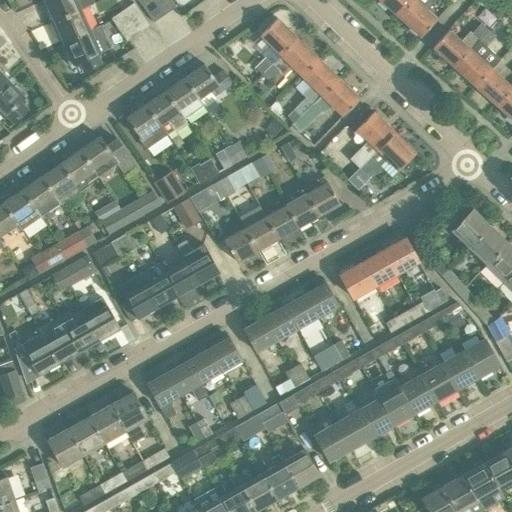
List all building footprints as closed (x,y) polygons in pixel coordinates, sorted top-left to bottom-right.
[(91,0),(43,0),(47,8),(44,9),(50,23),(80,10),(93,4),(91,0)] [(136,0),(137,1),(153,23),(164,16),(152,0),(136,0)] [(169,0),(152,0),(164,16),(174,9),(175,8),(169,0)] [(378,0),(398,18),(414,0),(378,0)] [(435,1),(434,0),(414,0),(398,18),(420,37),(436,19),(426,11),(435,1)] [(122,12),(137,34),(148,26),(133,4),(122,12)] [(63,43),(90,31),(80,10),(50,23),(56,37),(59,36),(63,43)] [(137,34),(122,12),(111,19),(126,42),(137,34)] [(268,44),(259,54),(270,64),(271,63),(271,64),(282,53),(296,38),(276,19),(259,36),(268,44)] [(471,34),(478,40),(488,30),(481,23),(471,34)] [(101,64),(97,54),(109,48),(100,26),(90,31),(63,43),(66,50),(63,52),(69,66),(78,62),(83,72),(101,64)] [(453,68),(470,50),(478,40),(471,34),(469,32),(460,41),(448,30),(432,48),(453,68)] [(488,30),(478,40),(486,47),(495,36),(488,30)] [(271,63),(270,64),(280,74),(289,65),(300,76),(317,59),(296,38),(282,53),(271,64),(271,63)] [(478,40),(470,50),(453,68),(475,87),(491,69),(480,59),(489,50),(486,47),(478,40)] [(317,59),(300,76),(310,85),(302,94),(305,97),(311,104),(312,104),(313,104),(321,96),(338,79),(317,59)] [(204,64),(184,78),(198,99),(210,91),(214,96),(232,84),(222,70),(213,77),(204,64)] [(511,70),(503,80),(491,69),(475,87),(496,106),(511,88),(511,70)] [(184,78),(164,92),(179,113),(184,119),(203,106),(198,99),(184,78)] [(302,115),(293,125),(300,132),(318,113),(320,114),(330,104),(342,117),(359,99),(338,79),(321,96),(313,104),(313,105),(308,109),(307,109),(301,114),(302,115)] [(8,81),(0,88),(0,115),(3,119),(6,116),(14,124),(28,111),(20,102),(27,96),(16,84),(13,87),(8,81)] [(511,88),(496,106),(511,120),(511,88)] [(164,92),(146,105),(166,134),(173,129),(174,130),(185,122),(184,119),(179,113),(164,92)] [(305,97),(292,110),(299,117),(311,104),(305,97)] [(146,105),(126,119),(140,139),(139,140),(146,150),(167,135),(166,134),(146,105)] [(368,141),(350,160),(357,167),(359,168),(393,132),(373,112),(356,130),(368,141)] [(275,137),(283,127),(273,119),(265,129),(275,137)] [(359,168),(347,180),(355,188),(357,190),(370,177),(369,177),(386,159),(397,170),(414,152),(393,132),(359,168)] [(94,171),(93,172),(98,177),(117,164),(122,173),(134,165),(116,139),(106,147),(99,137),(79,150),(94,171)] [(238,140),(230,144),(239,160),(247,155),(238,140)] [(287,141),(279,146),(287,162),(296,157),(287,141)] [(223,169),(239,160),(230,144),(214,153),(223,169)] [(60,164),(80,193),(89,187),(83,179),(93,172),(94,171),(79,150),(60,164)] [(258,157),(267,173),(275,168),(267,153),(258,157)] [(267,173),(258,157),(251,162),(260,177),(267,173)] [(188,166),(198,183),(207,178),(197,161),(188,166)] [(80,193),(60,164),(41,177),(55,198),(61,206),(80,193)] [(172,171),(154,181),(167,203),(185,192),(172,171)] [(36,212),(36,211),(55,198),(41,177),(21,191),(36,212)] [(225,177),(217,181),(226,196),(234,192),(225,177)] [(219,200),(226,196),(217,181),(210,185),(219,200)] [(306,194),(318,216),(339,205),(327,182),(306,194)] [(201,211),(217,202),(210,188),(193,197),(201,211)] [(134,200),(119,209),(128,223),(143,215),(160,205),(152,190),(134,200)] [(2,204),(16,225),(17,225),(21,231),(40,217),(36,211),(36,212),(21,191),(2,204)] [(318,216),(306,194),(285,206),(298,228),(318,216)] [(174,207),(186,228),(199,221),(188,200),(174,207)] [(0,236),(16,225),(2,204),(0,205),(0,247),(3,246),(0,241),(0,236)] [(265,217),(277,239),(298,228),(285,206),(265,217)] [(119,209),(100,220),(109,234),(128,223),(119,209)] [(468,248),(490,226),(473,209),(451,231),(468,248)] [(167,230),(158,214),(150,218),(159,234),(167,230)] [(277,239),(265,217),(244,229),(257,251),(277,239)] [(486,266),(507,244),(490,226),(468,248),(486,266)] [(79,232),(87,247),(95,242),(87,227),(79,232)] [(257,251),(244,229),(223,240),(236,263),(257,251)] [(58,244),(68,258),(76,253),(87,247),(79,232),(58,244)] [(125,233),(117,237),(126,252),(134,248),(125,233)] [(117,257),(126,252),(117,237),(109,242),(117,257)] [(405,238),(388,248),(383,251),(396,274),(418,262),(405,238)] [(185,241),(176,246),(185,262),(197,284),(219,272),(203,245),(193,250),(190,249),(185,241)] [(68,258),(58,244),(49,249),(38,255),(46,270),(68,258)] [(504,283),(511,274),(511,247),(507,244),(486,266),(504,283)] [(104,255),(99,247),(91,251),(96,259),(104,255)] [(434,250),(426,258),(442,276),(451,269),(434,250)] [(375,286),(385,280),(396,274),(383,251),(361,263),(375,286)] [(51,274),(61,291),(96,271),(86,254),(51,274)] [(46,270),(38,255),(30,259),(39,274),(46,270)] [(165,273),(164,274),(177,296),(197,284),(185,262),(165,273)] [(159,263),(138,275),(140,277),(144,285),(156,307),(177,296),(164,274),(165,273),(159,263)] [(353,299),(369,290),(375,286),(361,263),(340,275),(353,299)] [(466,287),(451,269),(442,276),(459,295),(462,291),(460,288),(464,285),(466,287)] [(138,275),(118,286),(123,296),(136,319),(156,307),(144,285),(140,277),(138,275)] [(305,295),(317,317),(338,305),(325,283),(305,295)] [(474,311),(481,304),(466,287),(464,285),(460,288),(462,291),(459,295),(474,311)] [(19,294),(30,314),(38,309),(27,289),(19,294)] [(284,307),(297,329),(317,317),(305,295),(284,307)] [(422,300),(414,305),(420,316),(428,311),(422,300)] [(440,311),(444,319),(461,310),(456,302),(440,311)] [(481,304),(474,311),(483,322),(487,328),(491,324),(490,321),(493,318),(495,319),(481,304)] [(414,305),(392,317),(399,328),(420,316),(414,305)] [(85,318),(98,340),(119,328),(107,306),(85,318)] [(264,318),(277,341),(297,329),(284,307),(264,318)] [(419,323),(423,331),(444,319),(440,311),(419,323)] [(76,323),(69,312),(59,317),(61,321),(60,321),(78,352),(98,340),(85,318),(76,323)] [(38,329),(41,334),(57,363),(78,352),(60,321),(61,321),(59,317),(38,329)] [(384,321),(391,333),(399,328),(392,317),(384,321)] [(277,341),(264,318),(243,330),(256,352),(277,341)] [(491,324),(487,328),(495,342),(504,336),(495,319),(493,318),(490,321),(491,324)] [(398,335),(402,343),(423,331),(419,323),(398,335)] [(11,342),(19,337),(14,329),(8,333),(11,342)] [(57,363),(41,334),(13,349),(24,379),(35,372),(37,375),(57,363)] [(377,347),(381,355),(402,343),(398,335),(377,347)] [(511,358),(511,347),(505,336),(504,336),(495,342),(506,362),(511,358)] [(208,350),(221,372),(241,360),(229,338),(208,350)] [(463,351),(478,378),(499,366),(484,339),(463,351)] [(333,345),(342,360),(350,355),(341,340),(333,345)] [(342,360),(333,345),(326,349),(335,364),(342,360)] [(355,359),(360,367),(381,355),(377,347),(355,359)] [(221,372),(208,350),(188,361),(200,383),(201,383),(221,372)] [(478,378),(463,351),(441,363),(456,390),(478,378)] [(292,368),(301,383),(321,372),(312,357),(292,368)] [(334,371),(339,379),(360,367),(355,359),(334,371)] [(167,373),(180,395),(191,389),(198,401),(208,395),(201,383),(200,383),(188,361),(167,373)] [(0,374),(14,370),(11,363),(0,366),(0,374)] [(456,390),(441,363),(420,375),(435,402),(456,390)] [(301,383),(292,368),(286,372),(289,379),(275,386),(280,395),(301,383)] [(14,370),(0,374),(0,381),(6,398),(22,393),(14,370)] [(313,383),(318,391),(339,379),(334,371),(313,383)] [(180,395),(167,373),(146,385),(166,419),(175,414),(169,401),(180,395)] [(435,402),(420,375),(400,387),(399,387),(414,414),(435,402)] [(374,389),(379,399),(378,399),(393,426),(414,414),(399,387),(400,387),(394,377),(374,389)] [(318,391),(313,383),(291,396),(296,403),(318,391)] [(252,411),(266,403),(255,384),(242,392),(244,395),(252,411)] [(126,431),(125,432),(132,444),(144,437),(137,425),(147,419),(132,392),(111,404),(126,431)] [(236,400),(245,415),(252,411),(244,395),(236,400)] [(298,407),(291,396),(278,403),(285,415),(298,407)] [(393,426),(378,399),(357,411),(372,438),(393,426)] [(245,415),(236,400),(229,404),(238,419),(245,415)] [(285,415),(278,403),(260,413),(255,416),(263,429),(265,428),(272,440),(292,429),(285,415)] [(126,431),(111,404),(89,417),(104,443),(125,432),(126,431)] [(372,438),(357,411),(336,423),(351,450),(372,438)] [(234,427),(239,435),(242,441),(263,429),(255,416),(234,427)] [(104,443),(89,417),(68,428),(83,455),(104,443)] [(195,423),(204,438),(212,433),(203,418),(195,423)] [(204,438),(195,423),(188,427),(197,442),(204,438)] [(351,450),(336,423),(314,435),(329,462),(351,450)] [(214,439),(218,447),(239,435),(234,427),(214,439)] [(68,428),(47,440),(62,467),(83,455),(68,428)] [(218,447),(214,439),(212,440),(193,451),(201,466),(201,467),(215,459),(210,451),(218,447)] [(141,460),(146,469),(147,469),(169,457),(164,448),(141,460)] [(282,462),(297,489),(319,476),(304,450),(282,462)] [(201,466),(193,451),(192,451),(171,463),(176,471),(175,471),(179,478),(201,466)] [(511,465),(504,451),(483,464),(498,490),(511,482),(511,465)] [(282,462),(279,456),(271,461),(274,466),(261,474),(276,500),(297,489),(282,462)] [(119,473),(124,482),(146,469),(141,460),(119,473)] [(474,468),(462,475),(476,501),(482,511),(503,500),(502,499),(502,498),(498,490),(483,464),(482,464),(481,461),(472,466),(474,468)] [(151,475),(155,483),(175,471),(176,471),(171,463),(151,475)] [(38,491),(50,487),(42,464),(30,468),(38,491)] [(124,482),(119,473),(99,484),(104,493),(124,482)] [(240,486),(254,511),(255,511),(276,500),(261,474),(240,485),(240,486)] [(129,487),(133,495),(155,483),(151,475),(129,487)] [(462,475),(441,487),(455,511),(480,511),(482,511),(476,501),(462,475)] [(6,476),(0,478),(0,504),(14,500),(6,476)] [(254,511),(240,486),(240,485),(236,477),(214,489),(219,497),(219,498),(226,511),(254,511)] [(104,493),(99,484),(77,496),(82,505),(104,493)] [(425,507),(415,511),(455,511),(441,487),(439,484),(431,489),(432,492),(420,499),(425,507)] [(108,499),(112,507),(133,495),(129,487),(108,499)] [(48,511),(51,511),(58,510),(54,498),(45,501),(48,511)] [(226,511),(219,498),(197,510),(198,511),(226,511)] [(87,511),(102,511),(112,507),(108,499),(87,511)] [(18,511),(14,500),(0,504),(0,511),(18,511)]
